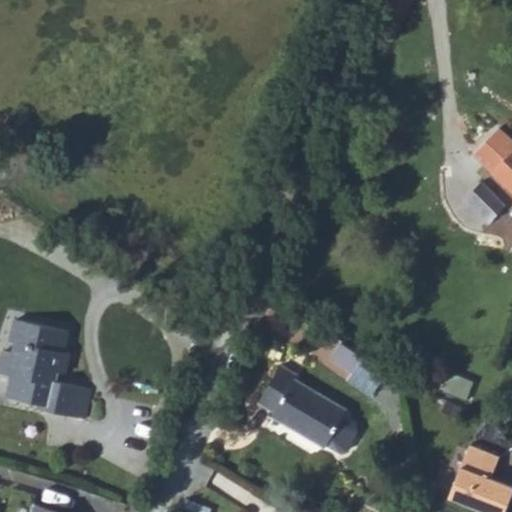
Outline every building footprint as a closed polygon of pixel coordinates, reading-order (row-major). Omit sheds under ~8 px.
[(394,0),(384,31),(398,36),(410,0),(394,0)] [(511,138),(498,126),(474,152),(492,171),(492,173),(511,191),(511,138)] [(463,199),(488,222),(505,204),(481,180),(463,199)] [(54,369),(68,372),(72,352),(68,351),(72,329),(18,318),(14,340),(18,341),(16,351),(7,350),(3,371),(16,374),(12,395),(43,401),(42,407),(71,413),(78,383),(60,380),(59,382),(51,381),(54,369)] [(354,368),(363,355),(342,340),(340,339),(330,353),(354,368)] [(386,370),(363,355),(354,368),(348,376),(371,392),(386,370)] [(272,413),(324,444),(326,443),(338,450),(345,448),(357,429),(355,422),(342,415),(346,408),(293,376),(296,372),(280,363),(259,401),(273,410),(272,413)] [(445,387),(471,397),(478,380),(452,370),(445,387)] [(71,413),(89,416),(95,388),(78,383),(71,413)] [(447,496),(486,511),(502,511),(511,488),(511,485),(489,476),(498,455),(469,443),(447,496)] [(179,511),(209,511),(211,506),(183,498),(179,511)] [(64,511),(34,503),(31,511),(64,511)]
